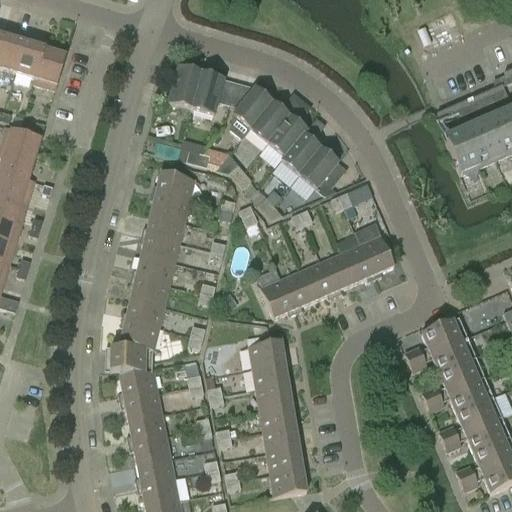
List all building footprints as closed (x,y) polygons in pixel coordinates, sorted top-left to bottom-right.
[(4,35),(0,48),(0,72),(14,77),(25,41),(4,35)] [(25,41),(14,77),(34,83),(35,83),(44,53),(46,48),(25,41)] [(35,83),(34,83),(32,88),(54,95),(65,60),(44,53),(35,83)] [(190,114),(200,77),(177,71),(167,108),(190,114)] [(200,77),(190,114),(213,121),(223,84),(200,77)] [(459,120),(505,99),(501,88),(433,118),(435,125),(457,116),(459,120)] [(249,134),(272,106),(254,92),(232,120),(249,134)] [(511,105),(507,108),(511,119),(486,130),(482,119),(472,123),(476,134),(445,148),(459,180),(511,157),(511,105)] [(272,106),(249,134),(266,148),(289,120),(272,106)] [(2,117),(0,122),(0,125),(8,128),(11,120),(2,117)] [(289,120),(266,148),(283,162),(280,166),(306,134),(289,120)] [(15,121),(13,129),(20,132),(22,123),(15,121)] [(42,138),(44,130),(36,127),(34,136),(42,138)] [(0,146),(0,154),(33,164),(40,143),(4,132),(0,146)] [(306,134),(280,166),(297,180),(320,152),(303,139),(307,135),(306,134)] [(177,165),(180,153),(157,147),(154,159),(177,165)] [(320,152),(297,180),(315,194),(322,186),(338,167),(320,152)] [(33,164),(0,154),(0,176),(27,185),(27,184),(33,164)] [(195,170),(199,158),(188,155),(185,167),(195,170)] [(199,158),(195,170),(206,173),(209,161),(199,158)] [(235,185),(244,177),(237,169),(228,177),(235,185)] [(0,199),(27,208),(33,186),(27,184),(27,185),(0,176),(0,199)] [(151,198),(189,207),(194,185),(160,177),(156,191),(153,190),(151,198)] [(244,177),(235,185),(242,193),(251,185),(244,177)] [(322,186),(315,194),(323,201),(334,196),(322,186)] [(50,200),(52,192),(44,189),(41,198),(50,200)] [(338,201),(343,212),(351,209),(346,197),(338,201)] [(150,220),(184,228),(189,207),(151,198),(149,205),(153,206),(150,220)] [(0,221),(21,228),(27,208),(0,199),(0,221)] [(343,212),(338,201),(330,204),(335,216),(343,212)] [(264,218),(273,211),(266,202),(257,210),(264,218)] [(220,214),(232,217),(235,208),(222,205),(220,214)] [(257,227),(250,211),(238,216),(238,217),(245,232),(255,228),(257,227)] [(273,211),(264,218),(269,225),(281,220),(273,211)] [(232,217),(220,214),(218,224),(230,227),(232,217)] [(298,218),(304,231),(311,227),(306,215),(298,218)] [(304,231),(298,218),(291,222),(296,234),(304,231)] [(141,240),(179,249),(184,228),(150,220),(146,233),(142,232),(141,240)] [(0,244),(14,249),(21,228),(0,221),(0,244)] [(31,231),(40,234),(42,225),(34,223),(31,231)] [(259,235),(255,228),(245,232),(249,240),(259,235)] [(40,234),(31,231),(29,240),(37,242),(40,234)] [(140,262),(174,270),(179,249),(141,240),(139,247),(143,248),(140,262)] [(359,250),(374,284),(381,281),(379,277),(393,272),(380,241),(359,250)] [(14,249),(0,244),(0,266),(8,269),(14,249)] [(210,256),(222,259),(224,250),(212,247),(210,256)] [(339,259),(353,289),(365,284),(367,287),(374,284),(359,250),(339,259)] [(222,259),(210,256),(208,266),(220,269),(222,259)] [(320,267),(334,301),(341,298),(340,295),(353,289),(339,259),(320,267)] [(131,282),(169,291),(174,270),(140,262),(136,275),(132,274),(131,282)] [(19,273),(27,275),(30,267),(22,264),(19,273)] [(0,289),(2,290),(8,269),(0,266),(0,289)] [(300,276),(313,306),(326,301),(327,304),(334,301),(320,267),(300,276)] [(27,275),(19,273),(16,281),(25,284),(27,275)] [(280,285),(295,319),(302,316),(300,312),(313,306),(300,276),(280,285)] [(129,304),(164,312),(169,291),(131,282),(129,289),(133,290),(129,304)] [(295,319),(280,285),(259,294),(272,324),(286,318),(288,322),(295,319)] [(200,298),(213,301),(215,292),(202,288),(200,298)] [(213,301),(200,298),(198,308),(210,311),(213,301)] [(223,318),(231,312),(224,302),(216,307),(223,318)] [(121,324),(158,333),(164,312),(129,304),(126,318),(122,317),(121,324)] [(15,317),(17,308),(9,307),(7,315),(15,317)] [(511,313),(502,318),(506,326),(511,323),(511,313)] [(489,498),(511,488),(511,446),(458,322),(420,338),(489,498)] [(158,333),(121,324),(119,332),(123,333),(119,347),(120,347),(120,352),(145,353),(153,355),(158,333)] [(190,341),(202,344),(205,334),(193,331),(190,341)] [(246,343),(248,351),(250,366),(283,361),(282,354),(286,353),(283,338),(268,341),(269,348),(260,349),(258,341),(246,343)] [(202,344),(190,341),(188,350),(200,353),(202,344)] [(119,377),(144,378),(145,353),(120,352),(120,353),(109,353),(109,377),(119,377)] [(418,352),(403,358),(407,366),(421,360),(418,352)] [(283,361),(250,366),(254,389),(290,383),(290,381),(286,382),(283,361)] [(427,372),(423,364),(408,371),(412,379),(427,372)] [(119,406),(157,398),(153,376),(144,378),(119,377),(119,383),(118,383),(121,398),(117,398),(119,406)] [(189,392),(201,390),(199,379),(187,382),(189,392)] [(290,383),(254,389),(258,411),(290,406),(289,397),(293,396),(290,383)] [(201,390),(189,392),(190,403),(204,400),(201,390)] [(435,391),(420,398),(424,406),(438,399),(435,391)] [(208,395),(210,404),(221,401),(220,393),(208,395)] [(127,427),(161,420),(157,398),(119,406),(120,413),(124,413),(127,427)] [(210,404),(211,412),(223,409),(221,401),(210,404)] [(444,412),(440,404),(425,410),(429,418),(444,412)] [(290,406),(258,411),(261,434),(298,428),(297,424),(293,424),(290,406)] [(127,449),(165,441),(161,420),(127,427),(130,441),(126,441),(127,449)] [(197,435),(210,433),(208,423),(195,426),(197,435)] [(298,428),(261,434),(265,456),(298,451),(296,439),(300,439),(298,428)] [(452,430),(437,437),(440,445),(455,438),(452,430)] [(210,433),(197,435),(199,445),(212,442),(210,433)] [(228,433),(216,435),(217,444),(229,442),(236,441),(235,435),(228,436),(228,433)] [(135,469),(170,462),(165,441),(127,449),(129,456),(133,456),(135,469)] [(217,444),(219,453),(231,451),(229,442),(217,444)] [(460,451),(457,443),(442,449),(446,457),(460,451)] [(298,451),(265,456),(269,479),(306,473),(305,466),(301,467),(298,451)] [(136,491),(174,484),(170,462),(135,469),(138,483),(134,484),(136,491)] [(205,477),(218,475),(216,465),(203,468),(205,477)] [(469,470),(454,477),(458,485),(472,478),(469,470)] [(306,473),(269,479),(273,502),(306,497),(303,482),(307,481),(306,473)] [(218,475),(205,477),(207,487),(220,485),(218,475)] [(226,486),(238,484),(237,476),(224,479),(226,486)] [(478,491),(474,483),(460,489),(463,497),(478,491)] [(144,511),(178,505),(174,484),(136,491),(137,499),(141,498),(144,511)] [(238,484),(226,486),(228,496),(240,493),(238,484)]
